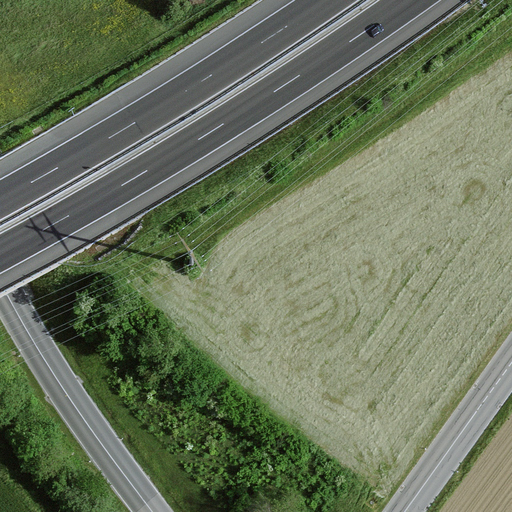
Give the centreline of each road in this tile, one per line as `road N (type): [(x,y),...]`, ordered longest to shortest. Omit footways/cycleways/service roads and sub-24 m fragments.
road 1 (motorway): [(0,252),(220,125),(409,0)]
road 2 (motorway): [(325,0),(0,199)]
road 3 (primary): [(152,511),(55,376),(0,281)]
road 4 (primary): [(511,362),(404,511)]
